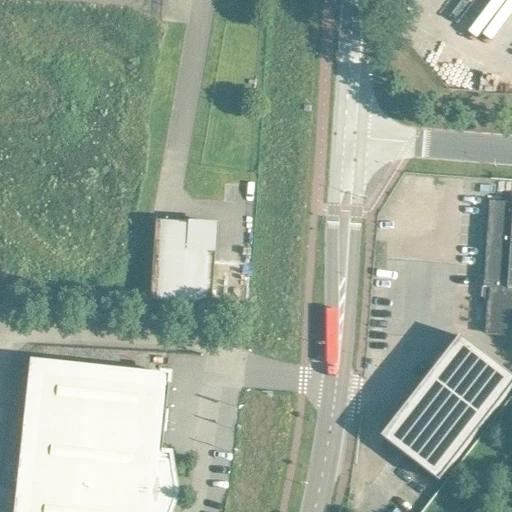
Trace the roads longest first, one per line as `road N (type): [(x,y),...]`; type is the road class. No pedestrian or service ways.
road 1 (tertiary): [(305,511),(331,323),(342,138)]
road 2 (unclassified): [(342,138),(511,151)]
road 3 (tertiary): [(342,138),(354,0)]
